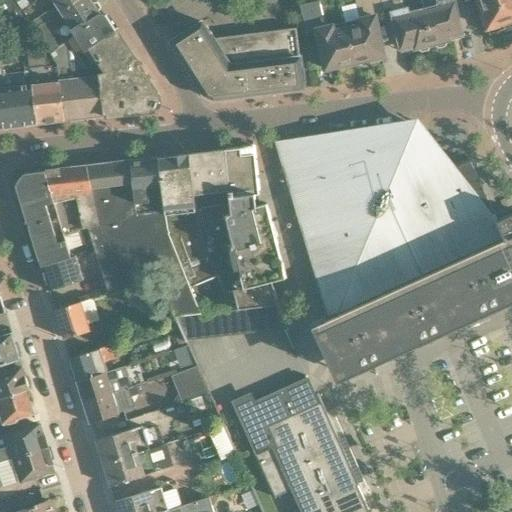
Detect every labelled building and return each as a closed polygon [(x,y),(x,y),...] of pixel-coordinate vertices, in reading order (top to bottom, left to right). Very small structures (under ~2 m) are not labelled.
[(23,19),(10,0),(1,0),(0,1),(0,27),(3,32),(23,19)] [(51,18),(59,13),(79,0),(51,0),(56,8),(49,12),(48,11),(30,23),(33,29),(51,18)] [(79,0),(59,13),(51,18),(34,30),(49,53),(58,47),(49,34),(66,23),(75,36),(102,18),(98,11),(100,7),(97,2),(92,3),(90,0),(79,0)] [(382,11),(379,0),(354,0),(359,20),(345,23),(354,63),(358,62),(361,65),(365,64),(366,60),(383,57),(375,20),(384,18),(382,11)] [(407,15),(403,0),(379,0),(382,11),(390,10),(400,49),(414,46),(415,49),(418,49),(418,50),(422,53),(428,51),(430,48),(432,47),(424,11),(407,15)] [(424,11),(432,47),(435,46),(439,49),(444,47),(446,43),(446,42),(449,41),(448,37),(461,34),(453,0),(442,0),(443,1),(437,2),(438,7),(424,11)] [(511,0),(475,0),(488,36),(504,30),(502,23),(511,19),(511,0)] [(345,23),(325,27),(319,2),(300,6),(305,28),(315,26),(325,70),(341,66),(344,69),(348,68),(350,64),(354,63),(345,23)] [(82,54),(115,31),(105,15),(102,18),(75,36),(70,38),(82,54)] [(170,43),(203,96),(213,101),(280,92),(287,92),(303,90),(295,29),(212,39),(202,23),(170,43)] [(82,54),(88,62),(93,77),(99,76),(104,116),(154,110),(158,96),(115,31),(82,54)] [(70,38),(58,47),(49,53),(60,65),(65,121),(66,119),(75,118),(75,120),(104,116),(99,76),(93,77),(88,62),(82,54),(70,38)] [(0,54),(1,62),(2,66),(18,62),(7,43),(0,46),(0,54)] [(60,65),(49,53),(29,56),(32,84),(36,124),(65,121),(60,65)] [(0,128),(11,127),(4,75),(2,66),(1,62),(0,62),(0,128)] [(36,124),(32,84),(26,85),(24,73),(4,75),(11,127),(36,124)] [(381,356),(389,352),(410,343),(511,296),(511,213),(497,220),(469,158),(467,159),(468,160),(438,173),(418,128),(307,142),(309,160),(287,167),(324,289),(329,288),(338,315),(316,325),(339,375),(371,360),(381,356)] [(232,311),(277,305),(272,282),(285,278),(278,251),(274,233),(267,204),(256,207),(255,195),(259,194),(254,147),(223,150),(229,205),(194,209),(197,230),(232,311)] [(189,155),(194,209),(229,205),(223,150),(189,154),(189,155)] [(201,315),(232,311),(197,230),(194,209),(189,155),(158,159),(165,228),(201,315)] [(158,159),(131,162),(137,223),(143,238),(95,255),(107,293),(157,276),(176,318),(201,315),(165,228),(158,159)] [(86,228),(95,255),(143,238),(137,223),(131,162),(86,167),(97,225),(86,228)] [(44,171),(62,233),(77,231),(77,230),(86,228),(97,225),(86,167),(44,171)] [(70,257),(62,233),(44,171),(19,174),(14,183),(40,266),(70,257)] [(75,256),(70,257),(40,266),(47,291),(82,280),(75,256)] [(143,287),(130,291),(134,302),(146,297),(143,287)] [(96,296),(87,298),(94,321),(102,318),(96,296)] [(79,302),(54,310),(63,338),(89,330),(79,302)] [(232,311),(201,315),(176,318),(186,342),(289,330),(277,305),(232,311)] [(181,333),(174,337),(178,346),(186,343),(181,333)] [(0,366),(20,360),(12,335),(0,338),(0,366)] [(76,381),(104,372),(106,372),(102,361),(112,358),(108,346),(69,359),(76,381)] [(175,373),(184,402),(211,393),(201,364),(175,373)] [(104,372),(76,381),(83,402),(127,389),(132,387),(126,367),(104,374),(104,372)] [(0,398),(29,390),(25,377),(23,377),(21,369),(6,374),(5,370),(0,372),(0,398)] [(355,478),(317,393),(314,395),(307,380),(255,404),(251,395),(232,403),(274,497),(292,489),(302,511),(371,511),(370,511),(367,511),(356,486),(358,485),(355,478)] [(127,389),(83,402),(90,424),(133,410),(127,389)] [(29,390),(0,398),(0,427),(18,422),(18,419),(36,413),(33,402),(33,400),(32,395),(30,394),(29,390)] [(0,461),(47,446),(40,424),(0,436),(0,461)] [(103,464),(148,449),(141,426),(95,441),(103,464)] [(228,430),(215,433),(219,453),(233,450),(228,430)] [(47,446),(0,461),(0,488),(55,472),(51,459),(51,456),(50,452),(48,450),(47,446)] [(148,449),(103,464),(110,487),(156,472),(148,449)] [(118,511),(166,511),(168,511),(161,488),(115,503),(118,511)] [(168,511),(166,511),(215,511),(211,498),(168,511)] [(51,511),(49,503),(23,511),(51,511)]
